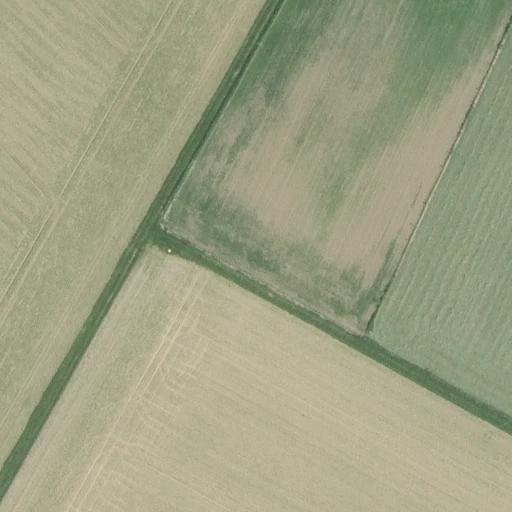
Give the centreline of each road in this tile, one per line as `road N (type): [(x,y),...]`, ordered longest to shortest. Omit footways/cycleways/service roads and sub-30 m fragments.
road 1 (track): [(0,489),(276,0)]
road 2 (track): [(511,430),(147,227)]
